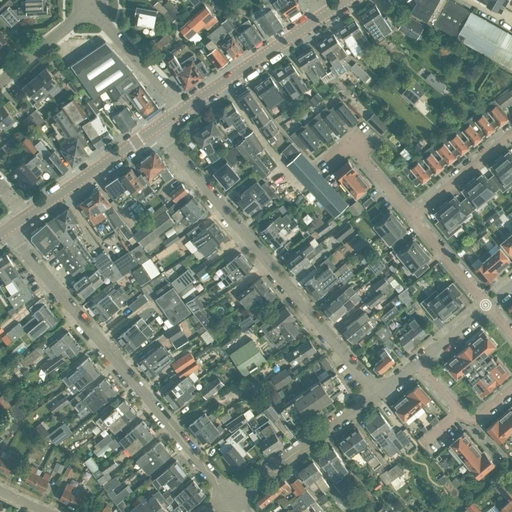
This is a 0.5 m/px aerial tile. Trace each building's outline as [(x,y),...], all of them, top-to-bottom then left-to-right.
[(0,10),(1,11),(12,1),(11,0),(1,0),(0,1),(0,10)] [(45,6),(44,0),(25,0),(26,6),(19,7),(19,9),(12,9),(9,6),(0,14),(0,21),(6,28),(9,25),(10,26),(19,18),(19,17),(30,17),(30,14),(48,13),(47,5),(45,6)] [(269,35),(283,26),(272,9),(276,6),(271,0),(260,0),(264,6),(250,15),(265,37),(269,35)] [(271,0),(276,6),(281,14),(284,12),(290,21),(304,12),(297,3),(298,1),(298,0),(271,0)] [(505,31),(451,0),(408,0),(413,7),(411,12),(427,21),(427,20),(456,37),(511,69),(511,34),(505,31)] [(481,0),(487,3),(486,4),(501,12),(507,0),(481,0)] [(169,1),(163,6),(167,11),(178,22),(183,17),(169,1)] [(207,29),(218,20),(201,1),(188,13),(191,17),(179,28),(188,38),(203,25),(207,29)] [(243,4),(233,12),(236,16),(239,14),(240,15),(247,11),(243,4)] [(383,18),(375,6),(367,11),(381,33),(384,35),(394,28),(386,16),(383,18)] [(159,13),(159,11),(136,7),(135,14),(137,15),(135,23),(136,23),(135,26),(137,28),(141,28),(144,27),(144,24),(154,26),(157,13),(159,13)] [(173,26),(178,22),(167,11),(163,15),(173,26)] [(381,33),(367,11),(360,16),(368,29),(369,28),(377,40),(378,40),(379,41),(380,41),(381,41),(382,40),(383,40),(385,38),(384,35),(381,33)] [(233,12),(222,22),(229,31),(235,27),(231,23),(238,18),(236,17),(236,16),(233,12)] [(416,39),(423,27),(406,17),(399,29),(416,39)] [(252,25),(248,20),(241,25),(255,45),(262,40),(255,30),(256,29),(253,24),(252,25)] [(363,50),(362,48),(370,43),(354,20),(346,25),(363,50)] [(222,24),(208,35),(215,43),(220,40),(235,59),(244,52),(233,37),(222,24)] [(255,45),(241,25),(235,29),(239,34),(238,34),(238,35),(236,36),(239,42),(242,40),(248,49),(255,45)] [(355,56),(363,50),(346,25),(338,30),(355,56)] [(0,33),(0,53),(1,54),(11,46),(0,33)] [(162,47),(172,38),(168,33),(158,42),(162,47)] [(352,67),(345,61),(343,58),(347,56),(341,47),(342,47),(333,34),(325,40),(344,67),(346,66),(348,69),(349,68),(350,69),(364,83),(370,76),(356,62),(352,67)] [(208,35),(201,41),(204,45),(206,44),(212,51),(207,55),(218,68),(228,60),(215,43),(208,35)] [(344,67),(325,40),(317,45),(326,57),(328,56),(331,61),(332,60),(335,64),(329,68),(338,77),(342,74),(342,73),(348,69),(346,66),(344,67)] [(159,107),(133,72),(106,42),(71,65),(94,98),(95,97),(105,91),(112,86),(115,84),(130,105),(134,102),(145,118),(159,107)] [(178,46),(172,51),(174,55),(181,50),(178,46)] [(321,78),(328,74),(320,62),(321,61),(312,48),(304,54),(308,59),(321,78)] [(187,88),(193,84),(180,64),(174,55),(172,51),(164,56),(174,72),(184,88),(187,88)] [(321,78),(308,59),(304,54),(296,59),(305,72),(306,71),(314,83),(321,78)] [(193,55),(180,64),(193,84),(203,77),(202,76),(208,72),(202,61),(195,65),(193,61),(196,59),(193,55)] [(299,92),(305,89),(303,86),(304,85),(298,76),(299,75),(291,63),(283,68),(299,92)] [(48,92),(58,84),(52,76),(53,75),(46,68),(35,77),(48,92)] [(299,92),(283,68),(275,73),(284,86),(292,98),(299,93),(299,92)] [(431,72),(426,79),(442,92),(447,85),(431,72)] [(39,100),(48,92),(35,77),(23,87),(30,94),(31,94),(37,101),(33,104),(38,110),(43,105),(39,100)] [(284,97),(270,77),(262,82),(277,103),(284,97)] [(76,94),(82,89),(73,78),(67,84),(76,94)] [(415,79),(408,87),(420,98),(426,90),(415,79)] [(277,103),(262,82),(255,87),(269,108),(277,103)] [(380,88),(376,84),(372,88),(376,92),(380,88)] [(105,91),(109,98),(110,98),(112,101),(119,97),(112,86),(105,91)] [(414,105),(420,98),(408,87),(401,94),(414,105)] [(511,101),(511,93),(509,90),(509,89),(497,98),(504,108),(511,101)] [(270,120),(250,91),(237,99),(241,105),(242,104),(259,128),(259,127),(270,143),(276,140),(273,135),(279,131),(271,120),(270,120)] [(309,103),(313,107),(322,98),(315,91),(310,95),(314,98),(309,103)] [(86,115),(73,97),(61,106),(63,108),(64,107),(76,126),(83,121),(85,119),(86,122),(82,125),(98,149),(106,143),(96,128),(92,122),(87,115),(86,115)] [(126,107),(119,97),(112,101),(130,128),(138,123),(127,106),(126,107)] [(130,128),(112,101),(110,98),(109,98),(105,101),(107,105),(103,107),(111,118),(112,117),(123,133),(130,128)] [(93,116),(100,111),(95,104),(92,100),(91,99),(84,104),(93,116)] [(491,121),(496,127),(497,126),(499,127),(510,118),(494,99),(481,109),(486,116),(490,112),(495,118),(491,121)] [(340,100),(328,110),(342,126),(347,122),(350,125),(352,124),(352,125),(356,122),(355,121),(356,120),(340,100)] [(310,105),(307,101),(301,104),(305,109),(310,105)] [(232,102),(224,107),(238,128),(241,133),(245,131),(243,128),(246,126),(239,116),(240,115),(232,102)] [(0,123),(4,129),(5,128),(15,120),(9,112),(9,111),(3,104),(0,106),(0,123)] [(51,117),(38,128),(48,140),(55,135),(62,146),(60,147),(73,166),(89,155),(84,148),(88,144),(76,126),(64,107),(63,108),(51,116),(51,117)] [(223,109),(222,107),(218,110),(218,111),(216,113),(219,117),(215,120),(217,123),(229,137),(230,140),(235,145),(237,147),(247,140),(245,138),(241,133),(238,128),(224,107),(223,109)] [(342,126),(328,110),(326,107),(314,116),(315,117),(329,134),(334,130),(337,134),(339,132),(340,133),(343,130),(342,129),(344,128),(342,126)] [(456,126),(463,118),(453,109),(446,117),(456,126)] [(496,127),(491,121),(486,116),(481,109),(468,118),(474,125),(477,122),(482,128),(478,131),(483,137),(485,135),(486,137),(496,128),(496,127)] [(39,126),(45,121),(36,110),(30,115),(39,126)] [(389,127),(374,113),(367,120),(382,134),(389,127)] [(32,130),(39,126),(30,115),(24,120),(32,130)] [(303,126),(316,142),(321,138),(325,142),(326,140),(327,141),(330,138),(330,137),(331,136),(329,134),(315,117),(303,126)] [(103,127),(98,118),(92,122),(96,128),(106,143),(114,139),(105,126),(103,127)] [(483,137),(478,131),(474,125),(468,118),(455,128),(461,135),(465,132),(469,137),(465,141),(470,146),(472,145),(473,146),(483,137)] [(211,122),(210,121),(208,121),(205,123),(204,125),(205,126),(204,127),(212,139),(210,141),(213,145),(212,146),(213,147),(225,140),(229,137),(217,123),(214,124),(212,121),(211,122)] [(318,145),(316,142),(303,126),(302,125),(290,135),(304,151),(309,146),(312,150),(314,148),(314,149),(318,146),(317,146),(318,145)] [(212,139),(204,127),(201,129),(200,128),(197,128),(195,130),(194,132),(195,133),(194,134),(202,146),(203,146),(208,155),(205,157),(210,164),(220,157),(215,150),(213,147),(212,146),(213,145),(210,141),(212,139)] [(465,141),(461,135),(455,128),(442,137),(457,156),(459,154),(460,156),(470,147),(470,146),(465,141)] [(270,171),(278,165),(253,130),(245,136),(246,137),(245,138),(247,140),(270,171)] [(33,153),(37,150),(27,137),(23,141),(33,153)] [(229,137),(225,140),(230,148),(233,146),(235,145),(230,140),(229,137)] [(429,147),(444,165),(446,164),(447,165),(458,156),(457,156),(442,137),(429,147)] [(7,153),(17,144),(12,138),(2,147),(7,153)] [(263,178),(270,171),(247,140),(237,147),(263,178)] [(422,140),(415,147),(419,151),(427,144),(422,140)] [(51,154),(40,141),(35,145),(40,151),(45,158),(55,169),(59,175),(67,168),(54,152),(51,154)] [(292,143),(282,152),(290,160),(299,151),(292,143)] [(226,187),(239,177),(230,166),(243,155),(235,145),(221,156),(227,163),(214,173),(221,181),(220,182),(224,187),(225,186),(226,187)] [(407,146),(400,154),(407,161),(414,153),(407,146)] [(429,147),(417,157),(431,175),(433,173),(434,175),(445,166),(444,165),(429,147)] [(19,179),(45,158),(40,151),(28,161),(27,159),(24,156),(18,161),(21,164),(12,171),(19,179)] [(503,154),(499,158),(511,173),(511,155),(509,152),(510,152),(510,151),(504,156),(503,154)] [(166,182),(173,177),(167,168),(167,167),(155,152),(148,157),(161,175),(166,182)] [(301,153),(287,165),(335,217),(348,204),(301,153)] [(153,181),(161,175),(148,157),(138,165),(145,175),(143,177),(147,182),(151,179),(153,181)] [(431,175),(417,157),(401,169),(406,175),(410,171),(415,177),(411,181),(414,185),(415,184),(416,186),(420,183),(421,184),(432,175),(431,175)] [(55,169),(45,158),(19,179),(27,188),(35,181),(38,184),(43,179),(41,176),(40,174),(46,168),(51,173),(55,169)] [(495,163),(490,168),(491,168),(496,173),(491,177),(503,191),(511,183),(511,173),(499,158),(494,162),(495,163)] [(349,161),(335,173),(342,181),(356,169),(349,161)] [(121,176),(121,177),(135,195),(139,201),(153,190),(147,182),(143,177),(141,174),(137,177),(132,169),(131,169),(127,170),(123,173),(121,176)] [(356,169),(342,181),(349,190),(363,178),(356,169)] [(121,177),(120,175),(104,185),(120,206),(121,206),(122,208),(132,200),(131,198),(135,195),(121,177)] [(476,177),(471,181),(486,199),(499,188),(503,192),(503,191),(491,177),(486,181),(482,175),(477,179),(476,177)] [(363,178),(349,190),(356,198),(370,186),(363,178)] [(257,181),(236,199),(236,200),(235,202),(238,205),(240,205),(242,207),(264,189),(257,181)] [(468,186),(463,191),(464,191),(468,196),(463,200),(472,211),(486,199),(471,181),(466,185),(468,186)] [(176,203),(189,192),(182,184),(169,195),(176,203)] [(264,189),(242,207),(245,210),(244,212),(247,215),(249,215),(262,205),(262,204),(269,198),(275,193),(268,185),(264,189)] [(118,226),(128,240),(134,235),(116,212),(100,191),(99,189),(91,194),(100,206),(114,228),(118,226)] [(114,228),(100,206),(91,194),(79,202),(80,204),(78,205),(91,224),(92,224),(103,241),(116,232),(114,229),(114,228)] [(178,223),(181,220),(199,204),(193,197),(179,209),(172,216),(178,223)] [(371,197),(362,204),(365,207),(374,200),(371,197)] [(448,200),(443,204),(462,226),(459,222),(472,211),(463,200),(459,204),(454,199),(455,198),(454,198),(449,202),(448,200)] [(354,217),(365,210),(364,209),(361,205),(358,200),(347,208),(354,217)] [(187,227),(205,211),(199,204),(181,220),(187,227)] [(440,210),(435,214),(436,214),(440,219),(435,223),(448,238),(462,226),(443,204),(439,208),(440,210)] [(154,210),(151,206),(145,210),(149,214),(154,210)] [(70,208),(62,213),(76,235),(77,236),(79,239),(84,235),(76,223),(79,222),(70,208)] [(134,235),(143,246),(175,222),(166,211),(134,235)] [(381,212),(370,221),(382,235),(400,220),(396,215),(395,216),(391,211),(390,212),(391,212),(385,217),(381,212)] [(62,213),(47,223),(49,225),(61,239),(63,242),(83,266),(84,268),(94,260),(83,245),(84,244),(79,239),(77,236),(76,235),(62,213)] [(268,240),(291,221),(286,215),(275,224),(273,221),(261,232),(268,240)] [(324,223),(319,217),(313,222),(318,228),(324,223)] [(291,221),(268,240),(275,249),(287,238),(285,236),(300,224),(295,218),(291,221)] [(382,235),(394,249),(404,240),(400,235),(406,230),(406,231),(407,231),(402,226),(404,224),(400,220),(382,235)] [(32,235),(32,239),(44,254),(45,253),(48,257),(54,251),(73,274),(83,266),(63,242),(61,239),(49,225),(47,223),(47,222),(32,235)] [(311,233),(318,228),(313,222),(306,227),(311,233)] [(321,234),(330,226),(327,222),(317,229),(321,234)] [(202,230),(192,239),(199,248),(201,246),(221,229),(215,223),(207,229),(206,228),(205,228),(207,230),(204,232),(202,230)] [(353,229),(348,223),(334,235),(339,241),(353,229)] [(201,246),(199,248),(209,259),(219,250),(215,246),(226,236),(221,229),(201,246)] [(167,247),(180,238),(176,233),(163,242),(167,247)] [(511,238),(510,236),(501,243),(511,256),(511,238)] [(357,241),(363,248),(368,244),(363,237),(357,241)] [(285,260),(291,267),(314,247),(319,244),(314,238),(310,242),(309,241),(300,248),(285,260)] [(394,249),(405,262),(423,247),(419,243),(418,244),(414,239),(413,239),(414,240),(408,244),(404,240),(394,249)] [(140,244),(130,251),(140,264),(149,258),(140,244)] [(296,273),(311,261),(310,260),(318,252),(314,247),(291,267),(296,273)] [(368,264),(375,258),(367,247),(359,254),(368,264)] [(423,247),(405,262),(417,276),(429,266),(425,261),(429,258),(429,259),(430,258),(426,253),(427,252),(423,247)] [(461,257),(466,252),(462,248),(457,252),(461,257)] [(500,248),(491,255),(503,269),(511,262),(500,248)] [(104,265),(112,259),(104,250),(93,258),(96,262),(94,263),(99,269),(104,265)] [(129,251),(113,262),(115,264),(123,276),(131,271),(130,269),(138,263),(129,251)] [(0,260),(12,279),(19,274),(14,266),(6,253),(0,257),(0,260)] [(223,279),(228,276),(247,260),(241,253),(222,270),(225,274),(221,277),(223,279)] [(491,255),(483,262),(494,276),(503,269),(491,255)] [(376,275),(386,266),(377,256),(368,265),(376,275)] [(386,256),(382,259),(393,272),(396,269),(386,256)] [(113,262),(112,259),(104,265),(107,270),(111,267),(115,264),(113,262)] [(12,279),(0,260),(0,276),(4,283),(0,285),(0,286),(7,297),(19,289),(12,279)] [(236,281),(238,279),(253,267),(247,260),(228,276),(223,279),(224,280),(222,281),(224,280),(229,286),(235,281),(236,281)] [(199,276),(209,269),(204,262),(194,270),(199,276)] [(483,262),(474,269),(486,283),(494,276),(483,262)] [(324,268),(304,284),(310,291),(334,272),(338,269),(333,263),(325,269),(324,268)] [(113,282),(123,276),(115,264),(111,267),(114,272),(109,276),(113,282)] [(142,264),(132,271),(142,286),(151,279),(142,264)] [(387,276),(391,272),(387,267),(382,270),(387,276)] [(179,293),(195,280),(186,269),(170,282),(179,293)] [(334,272),(310,291),(316,299),(328,289),(326,288),(342,275),(338,269),(334,272)] [(87,274),(73,285),(78,292),(101,274),(98,270),(89,276),(87,274)] [(101,273),(101,274),(78,292),(83,298),(97,287),(105,281),(103,279),(104,277),(102,273),(101,273)] [(15,309),(34,296),(19,274),(12,279),(19,289),(7,297),(14,307),(15,309)] [(249,305),(270,288),(261,277),(249,288),(238,297),(247,307),(249,305)] [(378,292),(387,285),(389,283),(386,280),(384,277),(373,286),(378,292)] [(399,283),(395,278),(389,283),(394,288),(399,283)] [(104,289),(107,293),(114,287),(112,283),(104,289)] [(435,291),(453,313),(458,309),(457,307),(462,303),(461,303),(456,298),(461,294),(452,283),(439,294),(435,291)] [(195,289),(192,285),(180,294),(184,298),(195,289)] [(371,308),(386,297),(385,296),(392,291),(387,285),(378,292),(378,293),(367,302),(371,308)] [(103,298),(91,308),(97,314),(116,297),(117,298),(125,291),(121,286),(116,290),(114,288),(103,298)] [(356,292),(350,286),(344,291),(337,296),(324,308),(329,314),(356,292)] [(174,324),(190,312),(173,288),(156,299),(174,324)] [(255,312),(276,295),(270,288),(249,305),(255,312)] [(406,288),(398,295),(407,306),(410,304),(415,310),(420,306),(406,288)] [(435,291),(421,303),(435,319),(439,315),(442,319),(448,315),(449,317),(453,313),(435,291)] [(334,321),(348,309),(355,303),(361,298),(356,292),(329,314),(334,321)] [(134,312),(148,300),(143,294),(129,305),(134,312)] [(194,313),(203,307),(205,306),(198,298),(200,296),(199,295),(186,303),(194,313)] [(103,321),(122,305),(117,298),(116,297),(97,314),(103,321)] [(45,304),(41,299),(30,308),(36,315),(22,327),(19,323),(7,333),(13,341),(14,341),(26,332),(51,311),(45,304)] [(410,304),(407,306),(404,308),(409,315),(415,311),(415,310),(410,304)] [(260,326),(266,333),(290,312),(285,305),(269,318),(260,326)] [(385,323),(399,312),(395,306),(381,318),(385,323)] [(14,307),(8,311),(11,315),(17,311),(15,309),(14,307)] [(214,320),(203,307),(194,313),(207,329),(219,321),(217,318),(214,320)] [(33,340),(48,328),(58,320),(51,311),(26,332),(33,340)] [(296,319),(290,312),(266,333),(272,340),(294,321),(296,319)] [(347,336),(369,318),(364,312),(356,319),(355,318),(342,330),(347,336)] [(194,325),(199,321),(194,314),(189,317),(194,325)] [(243,329),(255,321),(251,315),(238,323),(243,329)] [(353,343),(370,328),(377,323),(371,316),(369,318),(347,336),(353,343)] [(418,322),(413,317),(404,325),(417,341),(427,333),(418,322)] [(123,345),(139,331),(147,325),(141,318),(117,338),(123,345)] [(300,328),(294,321),(272,340),(278,347),(287,339),(300,328)] [(172,342),(185,333),(178,323),(165,332),(172,342)] [(129,352),(153,332),(147,325),(139,331),(123,345),(129,352)] [(394,344),(388,338),(392,335),(384,325),(375,333),(383,343),(384,342),(389,348),(394,344)] [(408,349),(417,341),(404,325),(394,332),(399,338),(398,338),(408,349)] [(58,354),(75,340),(68,332),(52,346),(58,354)] [(484,332),(444,365),(456,379),(463,374),(467,379),(469,378),(472,381),(470,383),(481,397),(490,389),(492,391),(502,383),(500,381),(509,373),(497,359),(495,361),(492,357),(493,357),(489,351),(495,346),(484,332)] [(71,357),(82,348),(75,340),(58,354),(42,366),(47,373),(65,360),(64,358),(69,354),(71,357)] [(293,366),(316,351),(309,340),(286,355),(293,366)] [(26,367),(49,348),(44,341),(21,360),(26,367)] [(237,364),(244,375),(261,365),(246,343),(230,354),(237,364)] [(219,344),(216,347),(224,356),(227,354),(219,344)] [(169,354),(161,345),(155,350),(153,348),(148,352),(149,354),(146,357),(144,356),(141,358),(141,361),(138,363),(139,365),(138,367),(141,370),(143,369),(144,370),(166,352),(168,354),(169,354)] [(197,359),(212,349),(209,345),(194,355),(197,359)] [(382,372),(395,361),(388,354),(389,353),(384,347),(378,352),(383,358),(375,365),(376,366),(373,368),(378,374),(381,371),(382,372)] [(168,354),(166,352),(144,370),(150,378),(152,376),(155,376),(158,374),(158,371),(173,359),(169,354),(168,354)] [(177,372),(195,360),(191,353),(173,365),(177,372)] [(319,409),(333,399),(332,397),(343,390),(339,384),(342,382),(325,357),(320,361),(329,374),(284,405),(275,391),(270,394),(287,419),(290,417),(294,423),(305,415),(306,417),(319,409)] [(69,386),(74,383),(95,365),(89,358),(77,368),(78,369),(75,372),(72,369),(62,377),(69,386)] [(181,378),(199,366),(195,360),(177,372),(181,378)] [(89,382),(101,371),(95,365),(74,383),(80,390),(85,385),(84,384),(88,380),(89,382)] [(273,391),(293,379),(286,368),(271,378),(272,379),(267,382),(273,391)] [(169,401),(186,388),(192,383),(186,376),(175,385),(164,395),(169,401)] [(210,399),(219,391),(218,390),(224,384),(218,377),(200,391),(206,399),(209,397),(210,399)] [(88,404),(93,401),(92,400),(112,384),(106,378),(94,387),(95,389),(89,393),(90,393),(76,405),(80,410),(88,404)] [(187,400),(195,393),(192,390),(195,387),(192,383),(186,388),(169,401),(175,409),(187,400)] [(105,402),(118,391),(112,384),(92,400),(93,401),(88,404),(94,411),(105,401),(105,402)] [(418,385),(409,392),(421,406),(430,398),(418,385)] [(281,398),(285,395),(282,390),(277,393),(281,398)] [(409,392),(401,399),(413,413),(421,406),(409,392)] [(54,414),(69,402),(65,396),(49,408),(54,414)] [(256,401),(264,411),(271,406),(262,396),(256,401)] [(111,423),(131,406),(125,399),(113,409),(115,412),(107,419),(111,423)] [(401,399),(393,406),(404,420),(413,413),(401,399)] [(17,403),(9,408),(18,421),(26,415),(17,403)] [(115,431),(137,413),(131,406),(111,423),(109,424),(115,431)] [(273,422),(280,417),(271,406),(264,411),(273,422)] [(196,434),(212,422),(219,416),(215,411),(208,417),(205,413),(201,417),(201,416),(189,425),(196,434)] [(396,452),(404,446),(391,428),(379,412),(372,417),(384,433),(382,434),(396,452)] [(246,422),(248,421),(243,413),(226,424),(231,432),(246,422)] [(511,425),(504,416),(496,423),(507,436),(511,432),(511,425)] [(275,449),(259,426),(253,417),(248,421),(246,422),(259,441),(259,442),(267,455),(275,449)] [(396,452),(382,434),(384,433),(372,417),(365,423),(376,439),(377,439),(390,456),(396,452)] [(20,425),(10,419),(5,428),(11,432),(13,429),(16,431),(20,425)] [(275,449),(283,444),(274,431),(276,431),(268,420),(259,426),(275,449)] [(125,447),(129,444),(149,428),(143,421),(126,435),(127,437),(121,442),(125,447)] [(216,427),(212,422),(196,434),(203,443),(209,438),(211,440),(223,430),(219,425),(216,427)] [(496,423),(487,430),(499,443),(507,436),(496,423)] [(62,430),(60,426),(45,438),(49,440),(52,438),(57,445),(68,436),(63,429),(62,430)] [(49,434),(45,428),(40,432),(45,438),(49,434)] [(137,449),(154,434),(149,428),(129,444),(125,447),(130,452),(136,447),(137,449)] [(226,452),(223,454),(235,468),(239,465),(240,467),(246,462),(244,460),(245,459),(242,456),(246,453),(237,442),(246,435),(240,429),(227,440),(229,442),(222,447),(226,452)] [(379,468),(382,466),(366,444),(368,443),(357,429),(348,435),(368,462),(372,467),(372,466),(378,474),(381,471),(379,468)] [(463,433),(450,444),(457,453),(470,441),(463,433)] [(95,454),(108,444),(107,444),(112,439),(108,434),(94,446),(96,448),(93,451),(95,454)] [(368,462),(348,435),(339,442),(350,457),(351,456),(360,468),(368,462)] [(143,467),(165,447),(159,440),(137,460),(143,467)] [(470,441),(457,453),(464,461),(478,450),(470,441)] [(100,459),(112,449),(108,444),(95,454),(100,459)] [(149,474),(171,454),(165,447),(143,467),(149,474)] [(342,475),(348,471),(340,460),(341,459),(332,447),(325,453),(341,473),(342,475)] [(487,456),(484,453),(481,454),(478,450),(464,461),(471,470),(487,456)] [(341,473),(325,453),(317,458),(335,482),(342,476),(341,475),(342,475),(341,473)] [(0,469),(8,474),(16,458),(10,455),(8,460),(4,458),(0,466),(0,469)] [(478,478),(494,465),(487,456),(471,470),(478,478)] [(92,472),(99,467),(91,457),(84,462),(92,472)] [(108,472),(117,465),(112,458),(99,468),(99,467),(92,472),(101,484),(111,477),(108,472)] [(157,489),(164,483),(183,468),(177,461),(164,471),(165,471),(157,478),(152,482),(157,489)] [(323,491),(329,486),(321,475),(322,474),(313,462),(306,467),(320,488),(323,491)] [(54,470),(61,473),(64,466),(57,463),(54,470)] [(401,475),(405,472),(398,463),(394,466),(401,475)] [(34,487),(39,476),(35,474),(38,469),(32,466),(24,482),(34,487)] [(70,478),(74,469),(68,466),(64,475),(70,478)] [(400,477),(401,475),(394,466),(388,471),(394,479),(399,476),(400,477)] [(320,488),(306,467),(298,473),(307,485),(309,484),(317,495),(323,491),(320,488)] [(183,468),(164,483),(169,489),(162,494),(166,499),(170,495),(179,487),(177,484),(188,474),(183,468)] [(43,492),(51,476),(45,473),(43,478),(39,476),(34,487),(43,492)] [(108,493),(112,490),(121,483),(115,476),(103,486),(108,493)] [(511,511),(511,488),(502,477),(494,485),(497,488),(499,488),(510,501),(499,510),(500,511),(511,511)] [(287,491),(291,488),(283,478),(272,487),(257,499),(263,506),(278,494),(285,488),(287,491)] [(298,497),(306,490),(298,479),(291,484),(296,491),(294,492),(298,497)] [(181,504),(200,488),(194,481),(182,491),(175,497),(181,504)] [(69,505),(74,494),(70,492),(73,487),(67,484),(59,500),(69,505)] [(452,484),(447,488),(454,497),(459,493),(452,484)] [(117,504),(122,500),(133,491),(128,485),(116,495),(112,490),(108,493),(109,493),(108,494),(117,504)] [(194,505),(206,495),(200,488),(181,504),(175,509),(177,511),(185,511),(193,505),(194,505)] [(168,511),(165,508),(170,504),(166,499),(159,490),(154,494),(153,494),(151,494),(141,502),(149,511),(168,511)] [(307,507),(310,504),(315,500),(306,490),(298,497),(307,507)] [(345,507),(350,503),(339,490),(334,495),(345,507)] [(78,510),(86,494),(80,491),(78,496),(74,494),(69,505),(78,510)] [(126,511),(128,511),(128,510),(129,509),(122,500),(117,504),(118,506),(120,508),(122,511),(126,511)] [(321,511),(323,510),(315,500),(310,504),(315,510),(312,511),(321,511)] [(149,511),(141,502),(130,511),(149,511)] [(471,511),(481,511),(473,502),(467,507),(471,511)]
